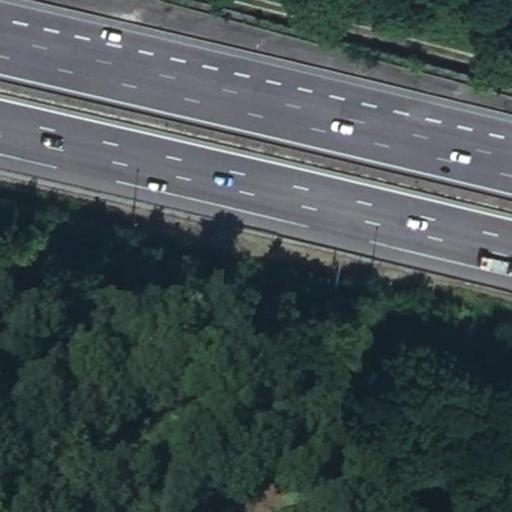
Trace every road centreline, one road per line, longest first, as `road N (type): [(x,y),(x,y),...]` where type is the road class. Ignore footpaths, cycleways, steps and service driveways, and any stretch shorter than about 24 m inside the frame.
road 1 (motorway): [(0,132),(511,253)]
road 2 (motorway): [(511,172),(0,53)]
road 3 (track): [(0,486),(129,468),(239,421),(356,339),(401,296)]
